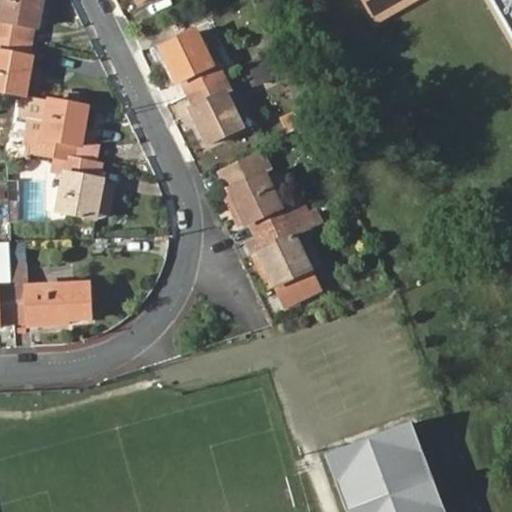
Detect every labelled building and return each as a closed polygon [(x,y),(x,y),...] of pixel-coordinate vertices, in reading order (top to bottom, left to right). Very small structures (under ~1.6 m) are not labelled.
[(37,30),(41,0),(2,0),(2,4),(0,14),(0,37),(29,42),(31,29),(37,30)] [(511,0),(367,0),(379,21),(413,0),(493,0),(511,30),(511,0)] [(186,95),(223,77),(219,67),(214,69),(196,33),(160,50),(176,84),(180,81),(186,95)] [(26,57),(29,42),(0,37),(0,92),(24,97),(31,58),(26,57)] [(230,89),(223,77),(186,95),(193,109),(190,110),(205,144),(241,127),(224,92),(230,89)] [(42,140),(49,101),(24,97),(21,117),(31,119),(28,138),(42,140)] [(81,147),(88,109),(49,101),(42,140),(28,138),(27,145),(26,154),(60,159),(74,160),(76,146),(81,147)] [(288,132),(312,120),(306,107),(282,119),(288,132)] [(26,154),(27,145),(9,144),(8,159),(21,155),(26,154)] [(248,224),(255,238),(292,220),(286,206),(281,208),(265,176),(266,175),(254,150),(216,168),(229,194),(245,225),(248,224)] [(21,155),(6,160),(7,172),(20,169),(21,155)] [(97,179),(99,166),(60,160),(45,157),(44,170),(58,173),(64,174),(57,214),(95,219),(104,221),(108,218),(113,198),(99,197),(101,183),(102,180),(97,179)] [(114,184),(101,183),(99,197),(113,198),(114,184)] [(236,229),(245,225),(229,194),(221,198),(236,229)] [(308,212),(302,198),(286,206),(292,220),(306,212),(308,212)] [(292,220),(255,238),(261,249),(257,251),(258,252),(276,288),(286,309),(320,292),(310,270),(293,235),(313,226),(306,212),(292,220)] [(12,260),(27,260),(26,240),(11,241),(12,260)] [(267,291),(276,288),(258,252),(249,256),(267,291)] [(11,282),(14,323),(27,322),(27,326),(69,324),(68,320),(87,320),(86,286),(27,287),(25,264),(11,265),(11,282)] [(0,323),(14,323),(11,282),(0,281),(0,323)] [(346,511),(444,511),(409,419),(323,451),(346,511)]
